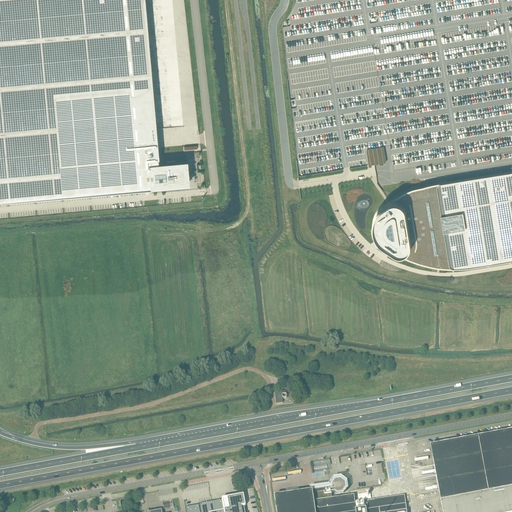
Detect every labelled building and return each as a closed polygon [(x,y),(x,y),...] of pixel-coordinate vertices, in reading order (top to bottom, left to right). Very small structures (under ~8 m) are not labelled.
[(145,0),(0,0),(0,200),(151,188),(154,186),(188,183),(186,160),(159,163),(159,162),(158,162),(158,158),(159,158),(145,0)] [(373,222),(373,224),(373,227),(374,230),(375,233),(376,235),(378,238),(377,238),(378,239),(379,237),(383,241),(382,242),(382,243),(383,242),(384,243),(388,246),(391,248),(398,252),(403,255),(409,257),(414,259),(420,261),(426,263),(432,264),(438,265),(444,266),(450,266),(455,266),(461,266),(467,266),(473,265),(511,258),(511,169),(477,176),(453,179),(445,181),(438,182),(431,184),(424,186),(417,188),(410,191),(402,194),(399,195),(396,197),(391,200),(387,203),(384,204),(382,206),(381,207),(379,208),(378,210),(376,212),(375,214),(374,217),(374,219),(373,222)] [(286,392),(275,393),(276,404),(283,403),(282,399),(286,398),(286,392)] [(333,489),(275,497),(276,511),(511,511),(511,430),(431,446),(436,475),(439,489),(443,511),(407,511),(405,495),(355,503),(354,496),(331,499),(330,497),(331,497),(331,493),(334,493),(335,491),(337,493),(341,492),(344,488),(344,484),(340,481),(335,481),(332,485),(333,489)] [(212,503),(199,505),(200,511),(244,511),(244,507),(245,507),(243,496),(221,500),(221,501),(212,503)]
